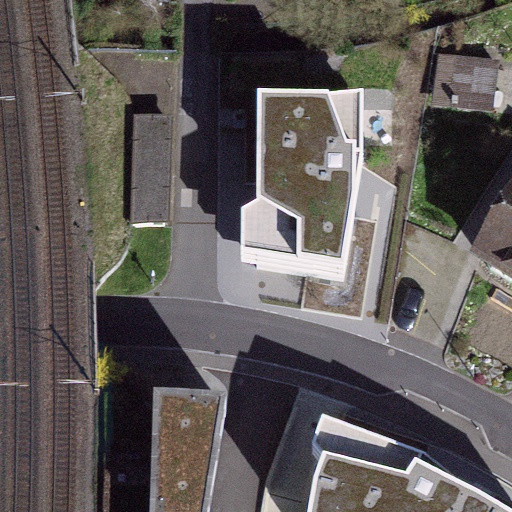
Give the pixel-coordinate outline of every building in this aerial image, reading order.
[(439,60),(434,111),(494,116),(498,65),(439,60)] [(372,124),(258,121),(257,174),(370,177),(372,124)] [(511,215),(482,264),(511,282),(511,215)] [(258,273),(251,303),(300,316),(308,286),(258,273)] [(210,511),(226,409),(157,409),(152,511),(210,511)] [(428,511),(447,462),(301,412),(273,483),(271,511),(428,511)] [(511,511),(511,488),(501,511),(511,511)]
